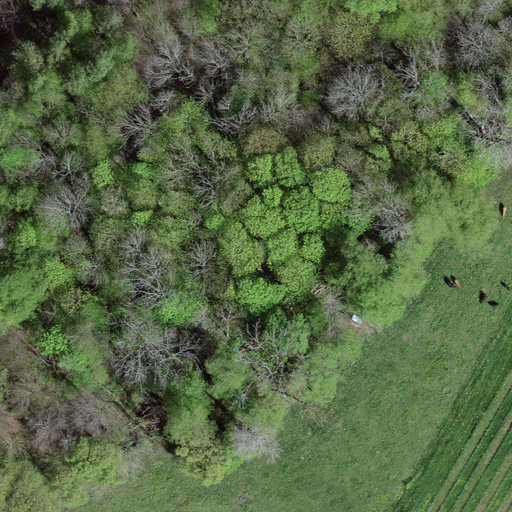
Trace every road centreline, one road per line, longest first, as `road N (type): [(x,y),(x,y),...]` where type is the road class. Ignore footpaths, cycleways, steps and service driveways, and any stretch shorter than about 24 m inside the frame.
road 1 (track): [(0,261),(298,0)]
road 2 (track): [(0,106),(69,0)]
